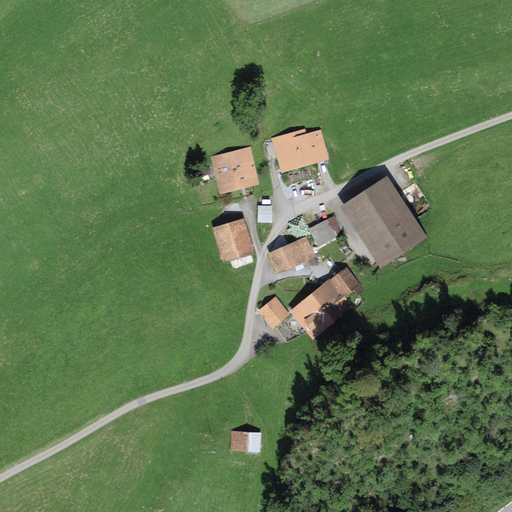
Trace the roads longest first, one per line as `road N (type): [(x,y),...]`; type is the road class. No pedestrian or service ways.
road 1 (track): [(284,218),(260,263),(239,360),(143,400),(0,479)]
road 2 (track): [(511,115),(408,154),(284,218)]
